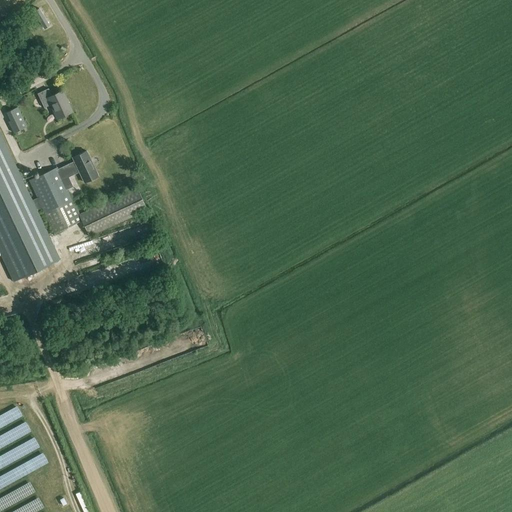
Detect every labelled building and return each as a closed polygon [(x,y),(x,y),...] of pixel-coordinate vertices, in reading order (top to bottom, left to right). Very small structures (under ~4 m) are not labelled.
[(34,9),(29,12),(39,30),(44,27),(34,9)] [(48,88),(37,94),(44,108),(51,105),(58,119),(73,112),(62,91),(52,96),(48,88)] [(27,127),(18,107),(6,113),(10,121),(8,122),(14,133),(27,127)] [(63,181),(56,168),(29,181),(37,198),(32,200),(0,132),(0,252),(14,281),(60,259),(37,211),(42,208),(54,234),(82,221),(89,237),(147,210),(137,188),(79,215),(75,206),(63,181)] [(75,206),(67,189),(73,187),(69,177),(79,172),(84,183),(98,176),(87,151),(72,158),(74,162),(58,169),(57,167),(56,168),(63,181),(75,206)]
